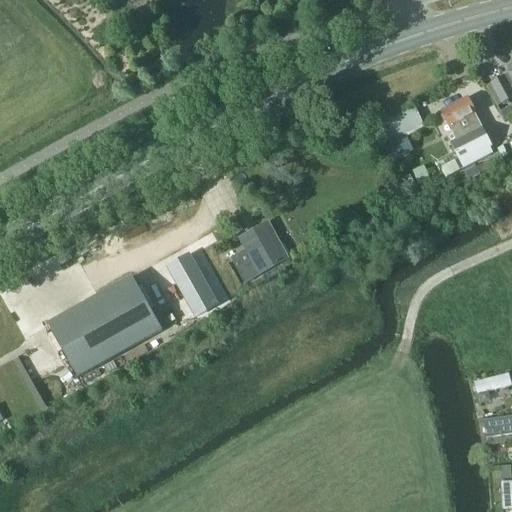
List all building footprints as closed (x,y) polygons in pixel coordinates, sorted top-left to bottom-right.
[(511,71),(491,83),(503,104),(511,99),(511,71)] [(467,98),(442,112),(454,134),(447,138),(461,163),(468,160),(492,147),(467,98)] [(416,108),(378,126),(395,162),(415,152),(407,135),(425,127),(416,108)] [(461,172),(456,162),(441,170),(447,180),(461,172)] [(413,172),(419,186),(430,181),(424,167),(413,172)] [(410,192),(411,196),(418,193),(410,176),(404,179),(407,187),(410,192)] [(246,284),(289,260),(268,222),(240,238),(246,250),(231,258),(246,284)] [(199,259),(181,268),(203,312),(214,306),(202,282),(209,279),(199,259)] [(132,278),(49,325),(79,379),(163,332),(132,278)] [(511,386),(511,385),(509,375),(475,383),(478,395),(479,395),(489,392),(511,386)] [(511,435),(511,417),(484,421),(486,439),(511,435)] [(511,481),(511,466),(502,466),(502,481),(511,481)] [(511,510),(511,482),(501,483),(502,511),(511,510)]
